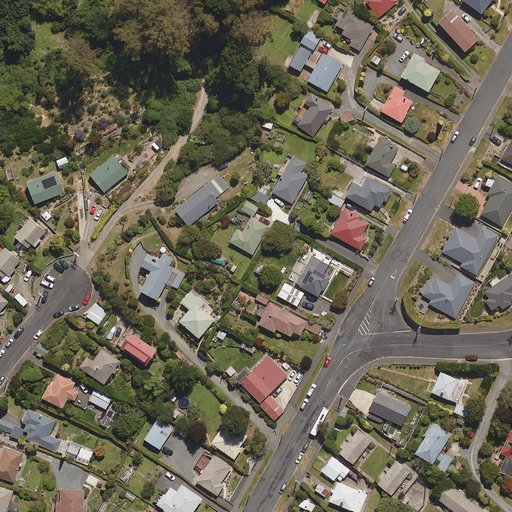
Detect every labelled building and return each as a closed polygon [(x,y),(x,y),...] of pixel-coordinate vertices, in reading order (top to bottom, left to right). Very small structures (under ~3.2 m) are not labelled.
[(399,1),(397,0),(368,0),(366,3),(379,18),(399,1)] [(464,0),(463,2),(482,16),(494,0),(464,0)] [(339,8),(333,20),(338,23),(336,27),(345,32),(343,36),(353,41),(350,47),(360,52),(374,27),(339,8)] [(479,41),(453,13),(439,26),(465,54),(479,41)] [(302,45),(314,52),(321,39),(309,32),(302,45)] [(300,48),(289,68),(302,75),(306,66),(315,71),(308,83),(327,93),(343,66),(324,56),(317,67),(308,62),(312,55),(300,48)] [(384,61),(375,54),(368,62),(377,69),(384,61)] [(424,61),(414,55),(401,79),(429,94),(441,73),(423,63),(424,61)] [(288,68),(293,59),(287,56),(282,65),(288,68)] [(405,93),(395,88),(382,113),(402,124),(413,103),(402,98),(405,93)] [(305,105),(311,109),(298,127),(313,138),(333,110),(312,95),(305,105)] [(339,116),(342,126),(355,121),(351,111),(339,116)] [(275,125),(265,121),(262,128),(271,132),(275,125)] [(389,178),(396,167),(391,164),(400,148),(381,138),(366,166),(389,178)] [(164,146),(159,141),(141,158),(146,163),(164,146)] [(127,175),(114,158),(91,176),(103,193),(127,175)] [(306,167),(292,159),(273,195),(293,206),(307,180),(301,176),(306,167)] [(63,194),(55,175),(26,188),(34,207),(63,194)] [(229,188),(219,177),(175,213),(188,228),(219,203),(216,199),(229,188)] [(511,209),(511,184),(498,177),(488,196),(491,198),(481,215),(503,227),(511,209)] [(393,192),(369,178),(362,189),(354,185),(346,199),(371,213),(375,206),(382,210),(393,192)] [(326,201),(341,209),(345,201),(342,200),(344,195),(333,189),(326,201)] [(270,199),(257,191),(252,200),(265,208),(270,199)] [(259,209),(248,203),(242,213),(253,219),(259,209)] [(362,216),(346,208),(331,236),(361,252),(367,240),(362,237),(368,226),(359,221),(362,216)] [(53,216),(46,211),(41,217),(48,222),(53,216)] [(46,233),(28,218),(21,227),(24,229),(15,240),(28,251),(32,246),(35,249),(41,242),(40,240),(46,233)] [(268,229),(251,219),(243,234),(237,231),(230,244),(253,257),(268,229)] [(499,235),(483,227),(476,240),(456,229),(443,254),(462,265),(460,267),(477,276),(499,235)] [(0,255),(0,278),(7,283),(17,271),(15,269),(19,264),(4,251),(0,255)] [(177,291),(185,275),(169,268),(173,261),(163,256),(160,264),(147,258),(142,270),(151,274),(141,296),(158,304),(166,285),(177,291)] [(296,287),(319,299),(323,292),(324,292),(331,280),(324,276),(329,267),(312,258),(296,287)] [(239,267),(229,262),(225,268),(235,274),(239,267)] [(458,275),(452,287),(434,278),(423,297),(432,302),(430,306),(456,320),(475,284),(458,275)] [(503,311),(511,305),(511,302),(511,303),(511,302),(511,275),(484,295),(488,300),(485,302),(493,312),(500,307),(503,311)] [(305,294),(285,284),(278,298),(298,308),(305,294)] [(221,315),(193,291),(181,305),(190,312),(180,324),(199,341),(221,315)] [(270,299),(258,293),(255,301),(267,306),(270,299)] [(18,295),(14,298),(25,310),(29,307),(18,295)] [(0,314),(8,304),(0,296),(0,314)] [(106,311),(95,301),(85,313),(97,323),(106,311)] [(262,320),(259,327),(276,335),(277,333),(290,340),(293,334),(301,337),(304,330),(318,336),(322,329),(270,304),(267,310),(261,308),(256,317),(262,320)] [(156,346),(129,325),(117,341),(144,361),(156,346)] [(227,334),(219,331),(216,338),(223,341),(227,334)] [(51,349),(37,341),(32,350),(46,358),(51,349)] [(118,365),(115,363),(119,356),(101,343),(92,356),(85,352),(78,362),(103,380),(111,369),(114,371),(118,365)] [(268,357),(252,373),(247,368),(234,380),(275,422),(285,412),(269,396),(288,377),(268,357)] [(237,372),(231,366),(225,372),(230,378),(237,372)] [(466,382),(440,370),(431,389),(456,402),(466,382)] [(74,398),(78,389),(71,386),(74,380),(56,371),(51,382),(48,380),(40,394),(62,405),(67,394),(74,398)] [(112,396),(94,386),(88,398),(106,408),(112,396)] [(410,405),(377,389),(368,407),(370,408),(367,415),(380,421),(383,415),(401,423),(410,405)] [(471,407),(458,403),(455,411),(468,416),(471,407)] [(27,406),(21,419),(26,421),(23,428),(1,417),(0,419),(0,427),(10,432),(9,433),(21,439),(23,435),(59,452),(65,441),(49,433),(55,419),(27,406)] [(180,411),(174,406),(168,413),(175,418),(180,411)] [(172,428),(157,417),(144,437),(159,447),(172,428)] [(247,435),(227,419),(211,440),(234,457),(242,447),(239,445),(247,435)] [(440,448),(451,432),(433,421),(414,451),(432,462),(435,456),(440,459),(436,466),(443,471),(453,456),(440,448)] [(511,427),(510,427),(499,450),(507,454),(500,468),(511,474),(511,427)] [(372,439),(358,428),(339,450),(353,462),(372,439)] [(80,445),(67,439),(62,449),(64,450),(63,453),(74,459),(80,445)] [(22,461),(20,460),(24,451),(4,443),(0,453),(0,475),(12,480),(19,464),(20,464),(22,461)] [(80,445),(74,459),(87,464),(93,451),(80,445)] [(194,466),(201,471),(195,479),(217,494),(224,484),(220,481),(231,466),(207,448),(194,466)] [(331,455),(320,469),(335,480),(338,476),(341,479),(349,468),(331,455)] [(390,465),(388,464),(378,477),(380,478),(377,481),(392,493),(410,470),(396,458),(390,465)] [(134,469),(126,464),(118,477),(126,482),(134,469)] [(98,478),(89,474),(86,481),(95,484),(98,478)] [(358,511),(367,493),(337,479),(328,499),(357,511),(358,511)] [(164,491),(162,490),(154,501),(169,511),(192,511),(191,511),(201,495),(181,481),(176,489),(169,484),(164,491)] [(329,490),(319,482),(314,488),(325,496),(329,490)] [(486,511),(447,482),(436,496),(456,511),(486,511)] [(4,511),(6,508),(17,511),(19,507),(8,502),(13,489),(0,484),(0,511),(4,511)] [(59,508),(58,511),(82,511),(87,511),(87,505),(83,505),(83,486),(60,485),(60,499),(54,498),(54,508),(59,508)]
